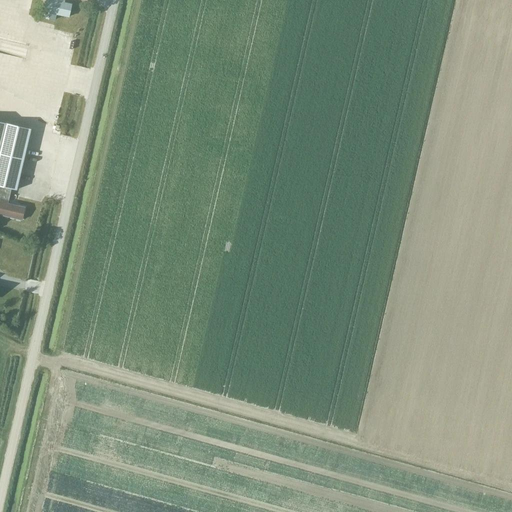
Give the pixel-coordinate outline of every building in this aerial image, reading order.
[(12,0),(4,0),(3,3),(20,10),(23,4),(12,0)] [(45,0),(45,4),(43,4),(42,7),(44,7),(41,19),(53,22),(55,16),(67,19),(70,6),(60,3),(61,2),(53,0),(45,0)] [(0,45),(28,51),(30,40),(0,34),(0,45)] [(0,215),(21,221),(24,208),(7,204),(11,189),(16,191),(31,129),(0,122),(0,215)] [(26,187),(24,193),(32,195),(34,189),(26,187)]
